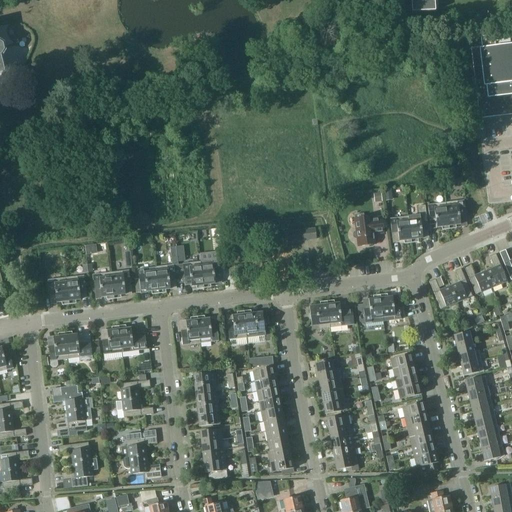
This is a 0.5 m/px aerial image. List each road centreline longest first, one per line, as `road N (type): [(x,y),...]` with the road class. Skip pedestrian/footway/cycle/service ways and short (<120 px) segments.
road 1 (residential): [(471,511),(413,275)]
road 2 (residential): [(324,511),(303,428),(285,292)]
road 3 (residential): [(187,511),(161,306)]
road 4 (residential): [(51,511),(29,321)]
road 5 (residential): [(29,321),(161,306)]
road 6 (residential): [(285,292),(413,275)]
road 7 (residential): [(161,306),(285,292)]
